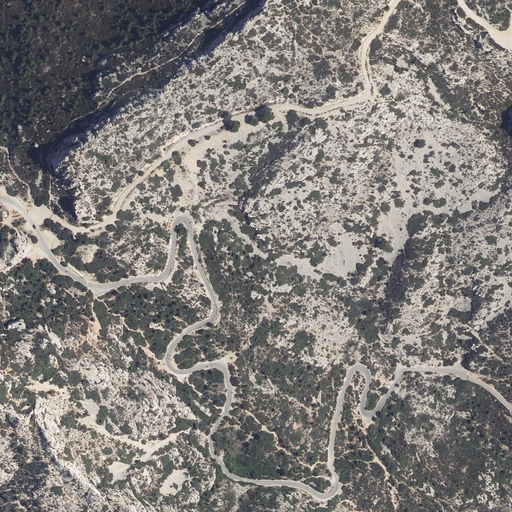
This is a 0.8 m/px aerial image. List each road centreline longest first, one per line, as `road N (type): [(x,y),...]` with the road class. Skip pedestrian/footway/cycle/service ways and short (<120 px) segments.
road 1 (unclassified): [(511,407),(458,371),(404,368),(368,415),(368,374),(356,367),(333,430),(331,494),(234,476),(211,445),(229,399),(226,372),(218,364),(176,372),(168,362),(173,343),(215,314),(188,222),(175,223),(165,274),(97,287),(58,264),(25,213),(0,196)]
road 2 (track): [(41,211),(78,229),(101,225),(129,188),(189,137),(268,108),(317,111),(366,96),(363,53),(396,0)]
